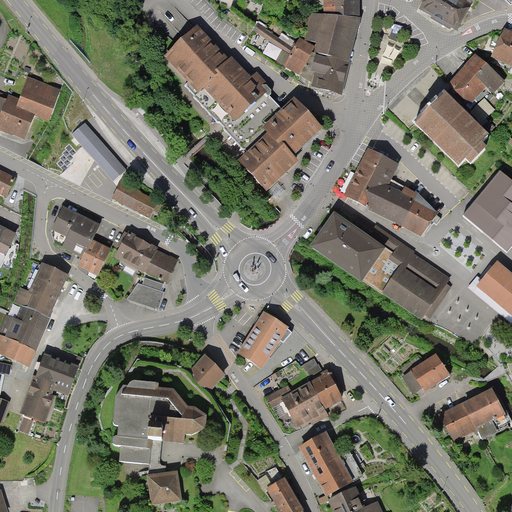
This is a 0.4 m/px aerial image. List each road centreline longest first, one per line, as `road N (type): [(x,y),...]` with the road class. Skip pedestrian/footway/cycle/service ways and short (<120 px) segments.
road 1 (primary): [(238,252),(15,0)]
road 2 (primary): [(474,511),(381,395),(273,283)]
road 3 (residential): [(313,511),(273,425),(198,315)]
road 4 (residential): [(50,181),(174,243),(208,308)]
road 5 (tertiary): [(123,335),(102,351),(83,393),(58,511)]
road 6 (residential): [(50,181),(39,218),(42,241),(100,291),(123,335)]
road 7 (residential): [(269,250),(319,191),(364,117)]
road 8 (residential): [(364,117),(355,104),(367,0)]
